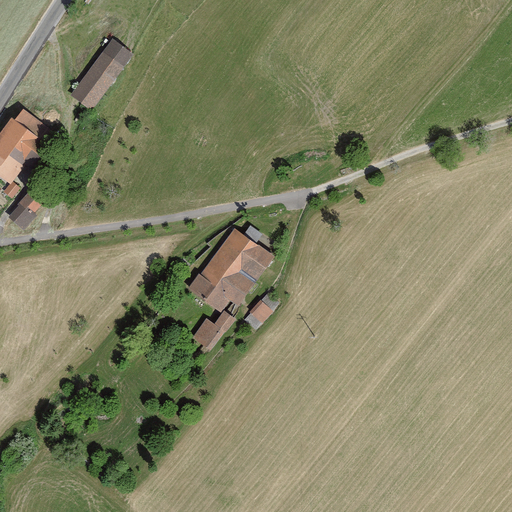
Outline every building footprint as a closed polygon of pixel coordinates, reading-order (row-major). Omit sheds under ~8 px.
[(134,53),(112,37),(72,94),(95,110),(134,53)] [(15,121),(12,119),(0,134),(0,176),(11,185),(13,182),(25,166),(36,174),(46,160),(37,153),(46,141),(53,131),(24,109),(15,121)] [(5,193),(13,199),(21,188),(13,182),(11,185),(5,193)] [(47,200),(34,188),(8,217),(24,231),(37,216),(34,213),(47,200)] [(275,258),(234,228),(189,289),(222,314),(230,302),(238,308),(275,258)] [(262,299),(245,319),(258,329),(274,310),(262,299)] [(235,320),(224,312),(214,325),(207,319),(193,338),(211,351),(235,320)]
